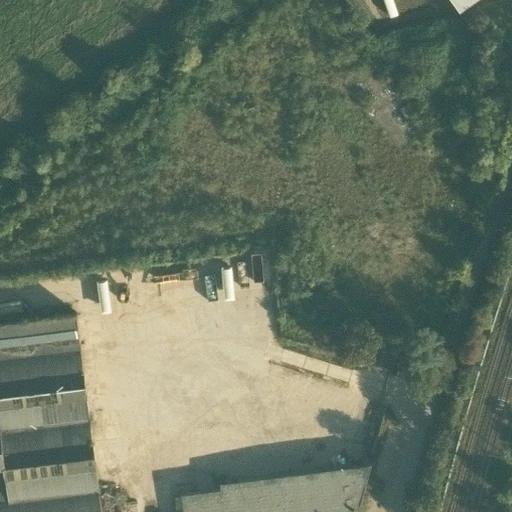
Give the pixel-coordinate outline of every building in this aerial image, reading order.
[(452,0),(460,10),(474,0),(452,0)] [(0,434),(4,465),(0,465),(0,511),(101,511),(77,313),(0,322),(0,434)] [(220,482),(221,490),(369,471),(371,463),(220,482)] [(190,493),(192,511),(358,511),(370,471),(369,471),(221,490),(190,493)] [(181,495),(182,511),(192,511),(190,493),(181,495)]
